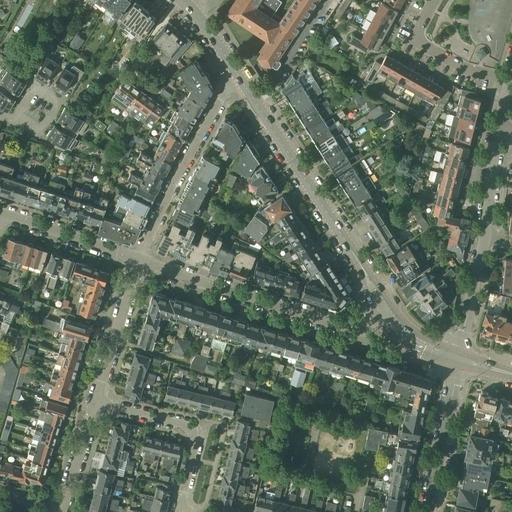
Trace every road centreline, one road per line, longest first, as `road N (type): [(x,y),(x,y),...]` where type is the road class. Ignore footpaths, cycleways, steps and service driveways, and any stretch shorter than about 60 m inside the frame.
road 1 (secondary): [(393,322),(236,74)]
road 2 (residential): [(393,322),(342,326),(138,259)]
road 3 (residential): [(138,259),(184,159),(236,74)]
road 4 (residential): [(177,511),(195,431),(94,403)]
road 5 (residential): [(427,511),(458,357)]
road 6 (residential): [(138,259),(94,403)]
road 7 (residential): [(138,259),(2,213)]
road 8 (residential): [(435,0),(419,30),(423,45),(509,81)]
road 9 (residential): [(458,357),(485,234)]
